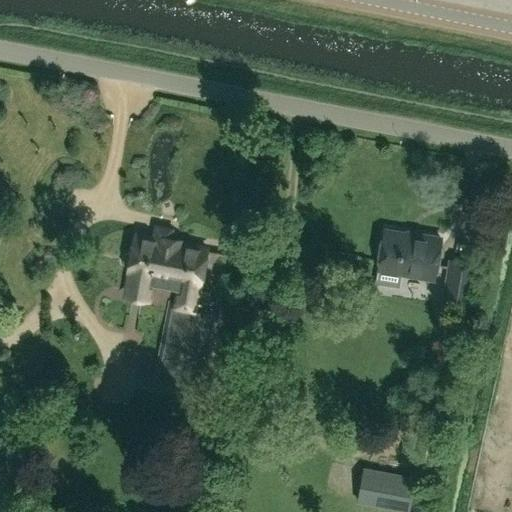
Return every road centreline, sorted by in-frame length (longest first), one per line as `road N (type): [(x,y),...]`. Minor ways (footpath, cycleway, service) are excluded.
road 1 (residential): [(511,149),(0,49)]
road 2 (unknown): [(130,74),(107,181),(57,281),(68,329),(110,349)]
road 3 (tertiary): [(511,27),(374,0)]
